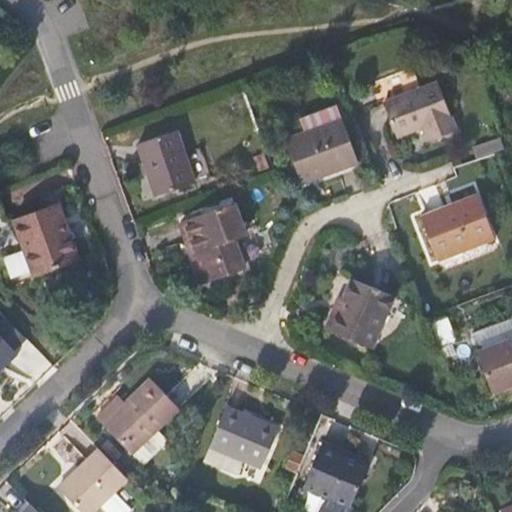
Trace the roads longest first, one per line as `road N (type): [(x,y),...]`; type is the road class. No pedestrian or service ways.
road 1 (residential): [(13,0),(35,14),(136,309)]
road 2 (residential): [(446,171),(322,219),(293,261),(254,357)]
road 3 (residential): [(457,440),(254,357)]
road 4 (residential): [(136,309),(0,440)]
road 5 (residential): [(254,357),(136,309)]
